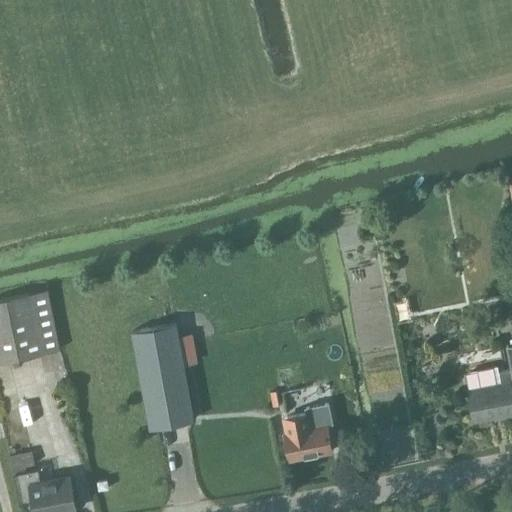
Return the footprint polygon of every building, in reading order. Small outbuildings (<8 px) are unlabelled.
[(371,216),(362,218),(364,227),(373,225),(371,216)] [(0,363),(61,351),(48,290),(0,300),(0,363)] [(178,336),(176,325),(132,333),(150,428),(194,419),(183,360),(178,336)] [(191,333),(178,336),(183,360),(196,358),(191,333)] [(472,367),(465,375),(468,389),(474,419),(511,411),(511,390),(510,381),(502,382),(499,367),(497,361),(472,367)] [(285,389),(286,403),(305,401),(303,387),(285,389)] [(290,430),(284,431),(290,459),(333,451),(327,422),(332,421),(328,402),(308,406),(309,412),(287,416),(290,430)] [(33,450),(10,454),(14,476),(19,501),(31,499),(33,511),(64,511),(76,510),(69,474),(38,480),(36,468),(27,470),(26,466),(35,464),(33,450)] [(107,478),(98,480),(99,489),(109,487),(107,478)]
